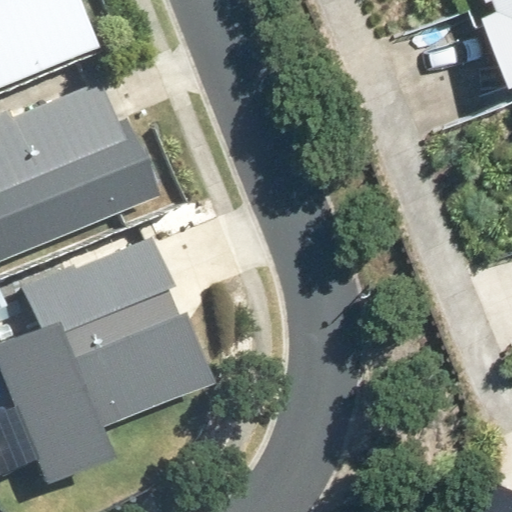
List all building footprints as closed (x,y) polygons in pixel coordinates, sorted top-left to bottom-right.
[(0,0),(0,89),(104,46),(84,0),(0,0)] [(511,0),(473,0),(511,105),(511,0)] [(0,112),(0,259),(160,198),(129,118),(118,122),(103,83),(12,118),(9,109),(0,112)] [(0,344),(0,363),(48,483),(119,454),(109,428),(216,386),(187,312),(177,316),(167,289),(176,285),(156,235),(25,287),(41,328),(0,344)] [(511,511),(511,490),(501,487),(490,511),(511,511)]
